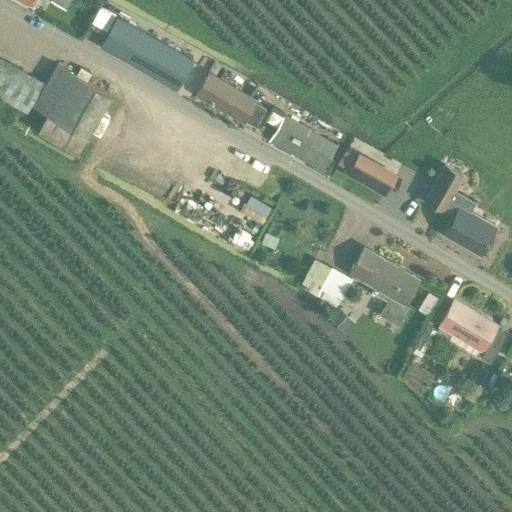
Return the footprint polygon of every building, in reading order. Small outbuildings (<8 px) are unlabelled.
[(100,44),(99,45),(175,87),(192,58),(116,15),(100,44)] [(0,54),(0,94),(26,109),(43,79),(0,54)] [(214,75),(221,63),(214,59),(207,71),(214,75)] [(87,133),(110,92),(86,79),(76,73),(57,62),(34,102),(47,110),(87,133)] [(80,66),(76,73),(86,79),(90,72),(80,66)] [(243,120),(244,119),(255,125),(266,107),(258,102),(257,103),(254,101),(256,99),(207,71),(195,93),(243,120)] [(77,149),(87,133),(47,110),(37,127),(77,149)] [(336,143),(283,113),(268,140),(321,170),(336,143)] [(356,155),(345,175),(364,186),(375,166),(356,155)] [(444,163),(425,198),(442,207),(444,204),(454,210),(443,231),(479,252),(495,224),(459,203),(464,193),(453,187),(462,172),(444,163)] [(250,193),(245,201),(266,213),(271,205),(250,193)] [(265,231),(262,241),(273,245),(277,236),(265,231)] [(419,277),(377,253),(363,245),(349,269),(363,277),(375,284),(372,290),(388,299),(391,294),(404,302),(419,277)] [(314,256),(301,280),(307,284),(306,286),(316,292),(331,265),(314,256)] [(351,277),(331,265),(316,292),(336,303),(351,277)] [(494,326),(496,322),(454,298),(439,323),(440,323),(437,329),(436,330),(463,346),(468,339),(481,347),(494,326)] [(332,313),(329,315),(343,330),(345,328),(351,322),(337,308),(332,313)] [(436,330),(437,329),(426,322),(414,344),(425,351),(436,330)] [(483,348),(480,354),(490,360),(505,332),(494,326),(481,347),(483,348)] [(415,346),(412,350),(420,355),(423,351),(415,346)] [(484,385),(492,370),(480,363),(472,378),(484,385)]
